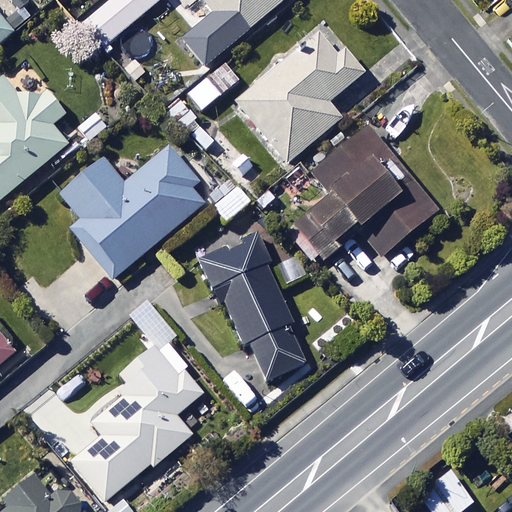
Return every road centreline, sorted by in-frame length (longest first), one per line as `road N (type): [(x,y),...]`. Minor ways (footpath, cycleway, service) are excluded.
road 1 (secondary): [(511,308),(266,511)]
road 2 (residential): [(419,0),(511,111)]
